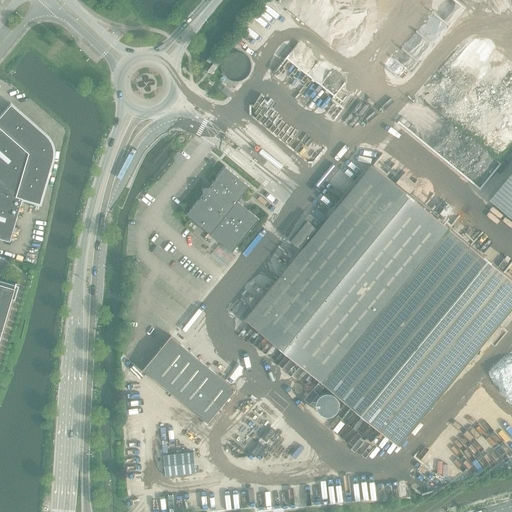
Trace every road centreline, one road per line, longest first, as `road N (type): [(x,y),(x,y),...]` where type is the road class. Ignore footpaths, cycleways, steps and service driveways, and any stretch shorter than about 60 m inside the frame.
road 1 (secondary): [(124,103),(72,281),(46,511)]
road 2 (secondary): [(78,511),(94,261),(104,203),(139,112)]
